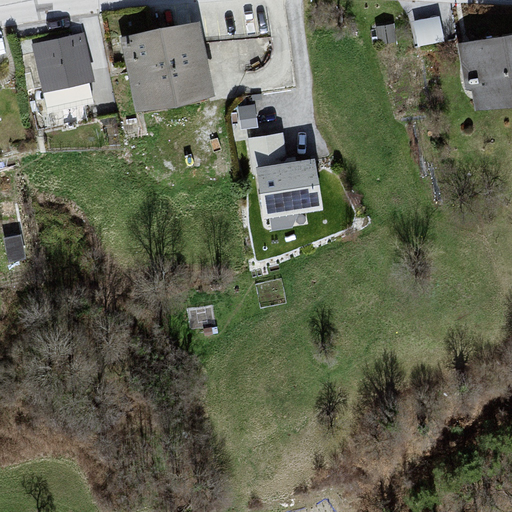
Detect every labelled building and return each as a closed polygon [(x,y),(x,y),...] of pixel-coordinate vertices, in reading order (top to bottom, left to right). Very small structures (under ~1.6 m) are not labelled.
[(414,16),(418,40),(445,35),(441,11),(414,16)] [(121,61),(131,131),(202,121),(191,50),(121,61)] [(511,53),(464,62),(473,116),(511,109),(511,53)] [(31,62),(39,111),(87,103),(79,54),(31,62)] [(253,196),(259,241),(319,233),(313,189),(253,196)]
